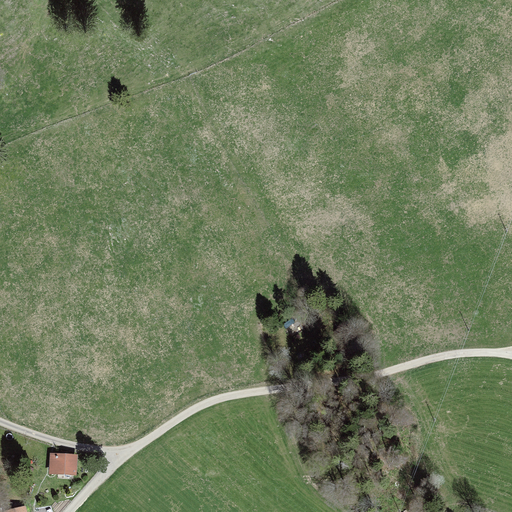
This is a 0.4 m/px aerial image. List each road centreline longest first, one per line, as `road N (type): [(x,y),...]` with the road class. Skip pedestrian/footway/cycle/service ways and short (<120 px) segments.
road 1 (track): [(124,455),(220,397),(368,377),(447,354),(511,354)]
road 2 (unclassified): [(0,421),(124,455),(67,511)]
